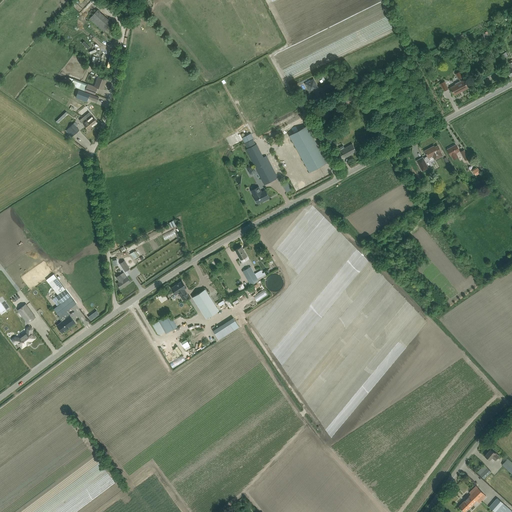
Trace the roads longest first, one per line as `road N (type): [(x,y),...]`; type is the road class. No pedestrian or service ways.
road 1 (unclassified): [(116,311),(219,244),(511,84)]
road 2 (unclassified): [(116,311),(93,157),(124,18),(102,0)]
road 3 (unclassified): [(0,397),(116,311)]
road 4 (unclassified): [(420,511),(478,432),(511,403)]
